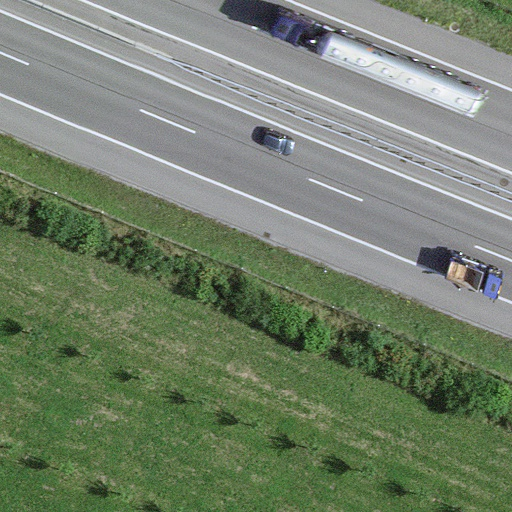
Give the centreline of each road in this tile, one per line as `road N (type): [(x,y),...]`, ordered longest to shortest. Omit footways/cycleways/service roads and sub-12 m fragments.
road 1 (motorway): [(0,55),(511,259)]
road 2 (motorway): [(511,133),(172,0)]
